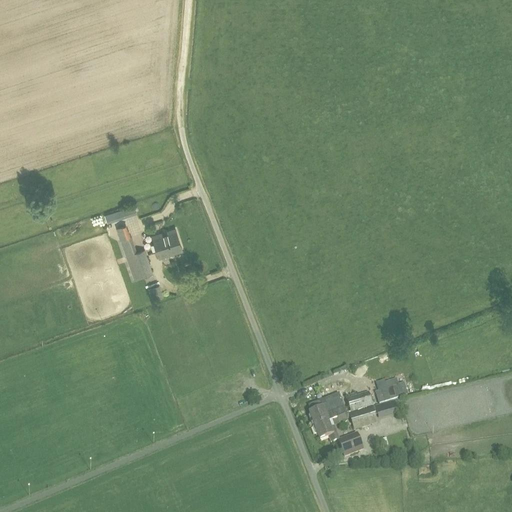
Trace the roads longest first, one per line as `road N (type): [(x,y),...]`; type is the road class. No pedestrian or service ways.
road 1 (unclassified): [(325,511),(177,134)]
road 2 (track): [(177,134),(184,0)]
